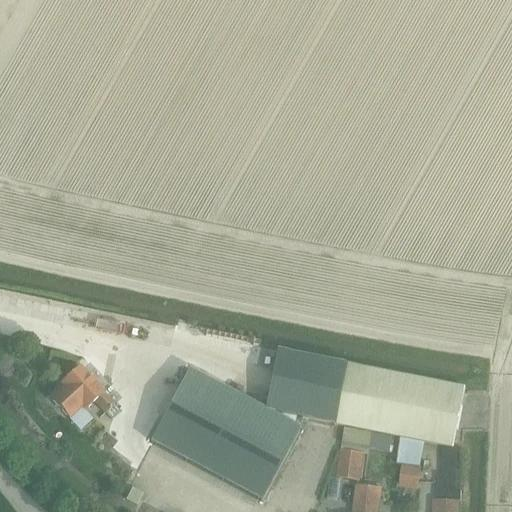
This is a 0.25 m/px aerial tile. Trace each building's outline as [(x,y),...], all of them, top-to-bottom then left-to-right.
[(453,450),(465,390),(276,352),(264,411),(453,450)] [(63,388),(50,400),(69,421),(82,409),(84,412),(94,403),(105,415),(114,406),(79,368),(60,385),(63,388)] [(189,373),(151,445),(262,504),(300,432),(189,373)] [(114,406),(105,415),(112,423),(122,414),(114,406)] [(359,483),(363,455),(369,456),(372,434),(345,430),(342,452),(338,480),(359,483)] [(402,468),(399,489),(418,492),(421,470),(402,468)] [(460,511),(461,499),(456,499),(457,479),(443,478),(441,502),(433,502),(432,511),(460,511)] [(377,511),(381,490),(357,487),(353,511),(377,511)]
